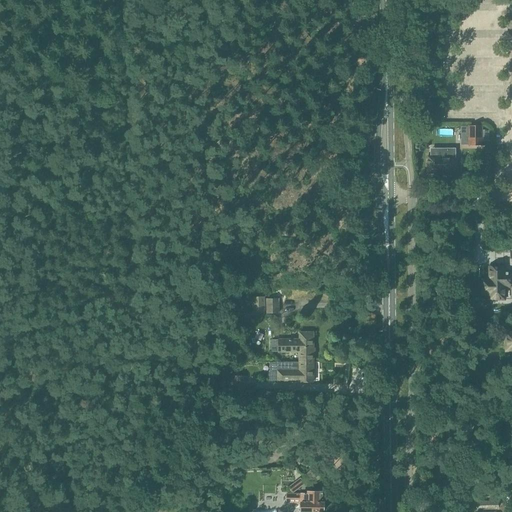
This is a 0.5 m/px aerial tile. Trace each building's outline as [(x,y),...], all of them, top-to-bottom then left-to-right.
[(482,126),(469,126),(469,127),(469,145),(470,145),(482,145),(482,141),(489,141),(489,130),(482,130),(482,126)] [(456,171),(456,159),(455,159),(455,149),(440,149),(440,157),(428,157),(428,173),(440,173),(440,171),(456,171)] [(483,280),(483,295),(489,295),(489,300),(496,300),(504,300),(504,297),(504,287),(511,287),(511,272),(504,272),(504,267),(489,268),(489,278),(489,280),(483,280)] [(265,297),(252,297),(252,311),(265,311),(265,297)] [(266,313),(278,312),(278,299),(266,299),(266,313)] [(278,340),(271,340),(271,351),(278,351),(278,352),(299,352),(299,362),(313,361),(313,332),(299,332),(299,339),(278,339),(278,340)] [(278,371),(277,371),(277,381),(299,381),(313,381),(313,362),(313,361),(299,362),(289,362),(278,362),(278,371)] [(246,391),(246,376),(234,376),(234,391),(246,391)] [(301,478),(289,487),(293,493),(305,483),(301,478)] [(302,494),(287,494),(287,502),(302,502),(302,511),(316,511),(315,511),(322,511),(323,511),(324,511),(325,501),(323,501),(323,492),(308,491),(308,494),(302,494)]
